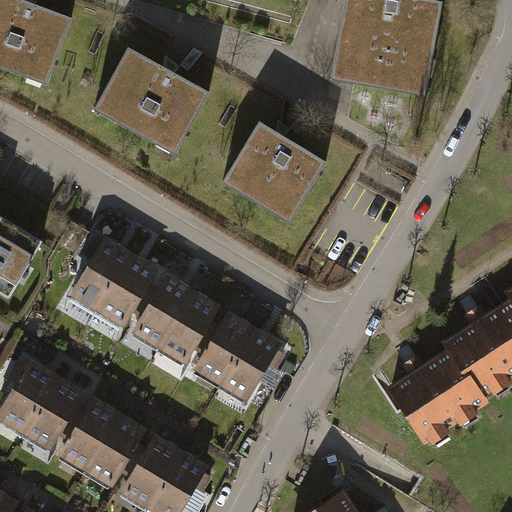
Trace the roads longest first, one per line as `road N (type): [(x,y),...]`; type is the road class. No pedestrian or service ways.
road 1 (residential): [(0,126),(351,329)]
road 2 (residential): [(351,329),(445,181),(511,48)]
road 3 (residential): [(246,511),(351,329)]
